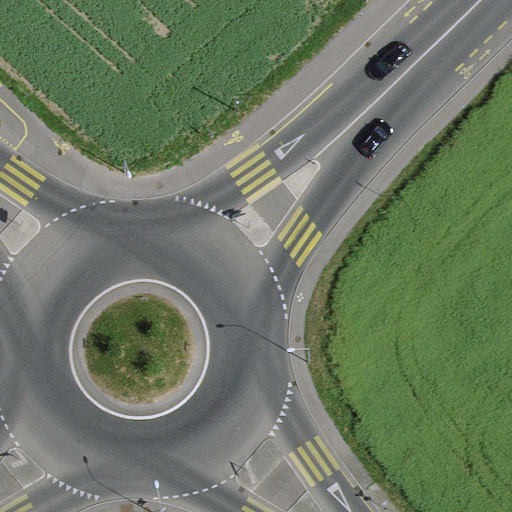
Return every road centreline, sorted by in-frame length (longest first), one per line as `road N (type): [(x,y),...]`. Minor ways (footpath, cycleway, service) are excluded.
road 1 (secondary): [(485,0),(214,257)]
road 2 (secondary): [(223,426),(256,362),(255,321),(214,257)]
road 3 (secondary): [(67,424),(127,455),(156,456),(196,445),(223,426)]
road 4 (secondary): [(63,271),(42,304),(35,358),(44,391),(67,424)]
road 5 (secondary): [(214,257),(182,240),(140,234),(97,245),(63,271)]
road 6 (tertiary): [(314,511),(223,426)]
